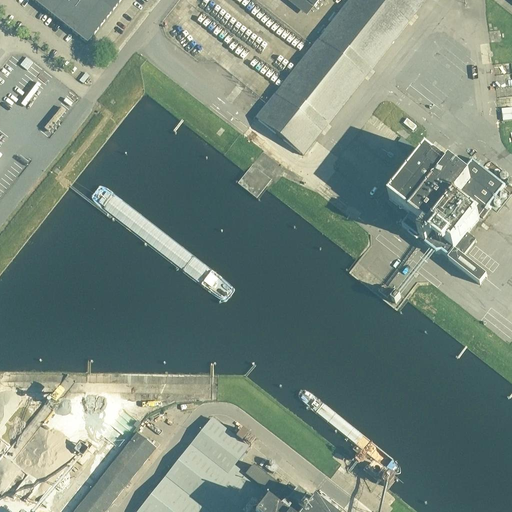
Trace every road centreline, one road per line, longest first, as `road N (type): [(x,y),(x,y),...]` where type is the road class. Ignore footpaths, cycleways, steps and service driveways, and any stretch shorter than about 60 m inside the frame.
road 1 (unknown): [(304,172),(428,270),(490,298),(511,289)]
road 2 (unknown): [(511,158),(406,72),(379,77),(328,141)]
road 3 (unknown): [(144,28),(304,172)]
road 4 (unclassified): [(3,0),(103,77)]
